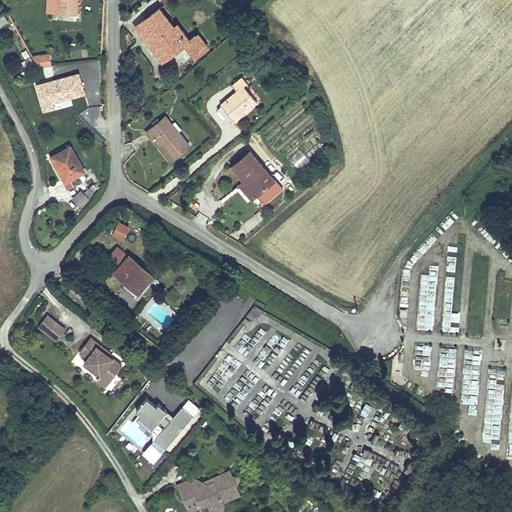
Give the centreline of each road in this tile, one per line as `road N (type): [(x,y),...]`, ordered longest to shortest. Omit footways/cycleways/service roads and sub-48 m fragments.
road 1 (residential): [(119,190),(146,198),(373,337)]
road 2 (track): [(511,132),(415,237),(373,337)]
road 3 (track): [(1,335),(94,432),(143,511)]
road 4 (residential): [(46,265),(26,239),(36,194),(33,155),(0,87)]
road 5 (residential): [(115,0),(119,190)]
